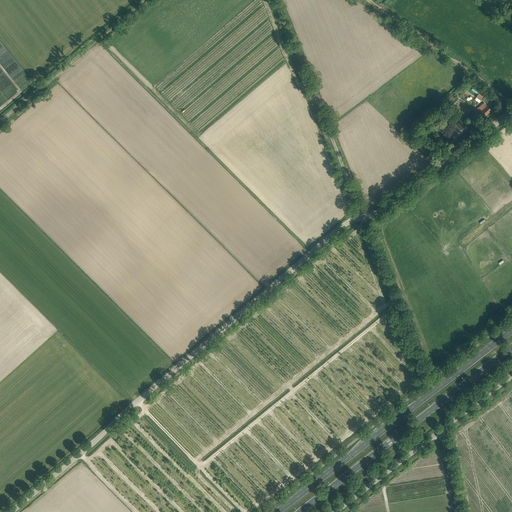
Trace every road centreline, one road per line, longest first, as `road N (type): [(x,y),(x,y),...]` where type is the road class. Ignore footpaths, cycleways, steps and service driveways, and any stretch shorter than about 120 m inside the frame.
road 1 (unclassified): [(13,511),(345,223),(389,205),(511,111)]
road 2 (primary): [(511,331),(279,511)]
road 3 (primary): [(299,511),(511,346)]
road 4 (track): [(361,217),(276,0)]
road 5 (track): [(0,122),(143,0)]
road 6 (track): [(368,0),(511,104)]
road 7 (unclassified): [(336,511),(440,430)]
